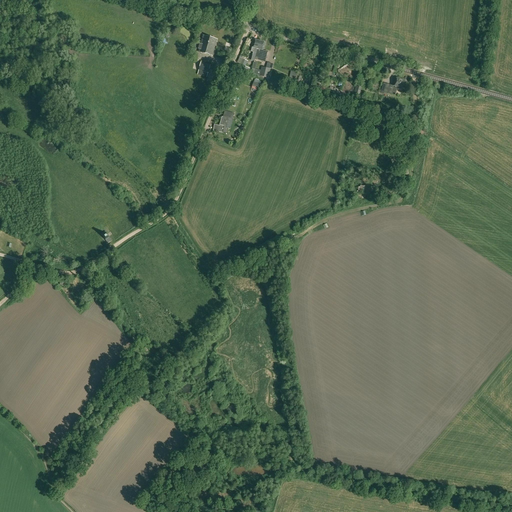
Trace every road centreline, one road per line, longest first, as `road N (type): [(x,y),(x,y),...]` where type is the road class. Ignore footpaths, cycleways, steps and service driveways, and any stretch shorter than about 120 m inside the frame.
road 1 (track): [(39,267),(83,268),(172,206),(246,27),(247,0)]
road 2 (unclassified): [(511,100),(246,27)]
road 3 (track): [(72,511),(54,493),(37,448),(0,411)]
